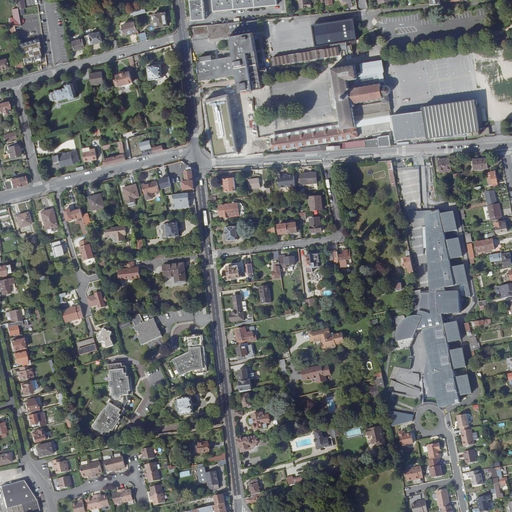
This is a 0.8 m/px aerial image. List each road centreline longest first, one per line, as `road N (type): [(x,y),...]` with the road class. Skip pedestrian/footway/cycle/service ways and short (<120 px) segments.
road 1 (residential): [(323,157),(341,238),(208,254)]
road 2 (tertiary): [(237,511),(216,316)]
road 3 (residential): [(323,157),(504,145)]
road 4 (tertiary): [(183,35),(13,83)]
road 5 (unclassified): [(54,185),(181,153),(196,159)]
road 6 (residential): [(54,185),(87,312)]
road 7 (residential): [(196,159),(323,157)]
road 8 (tertiary): [(196,159),(183,35)]
